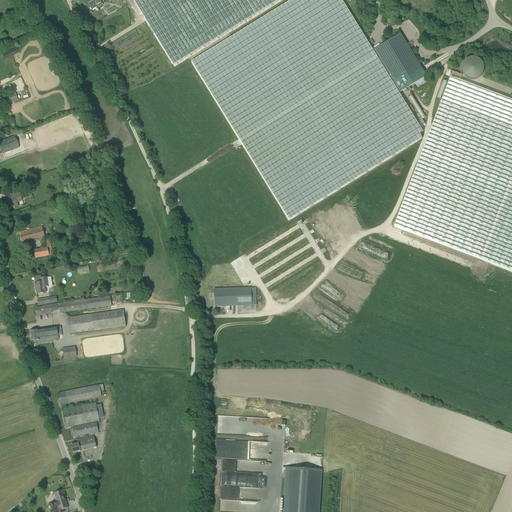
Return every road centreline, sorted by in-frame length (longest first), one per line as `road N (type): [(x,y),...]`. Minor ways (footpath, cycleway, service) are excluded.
road 1 (track): [(192,511),(194,318),(170,212),(69,0)]
road 2 (unclassified): [(80,511),(20,338),(0,248)]
